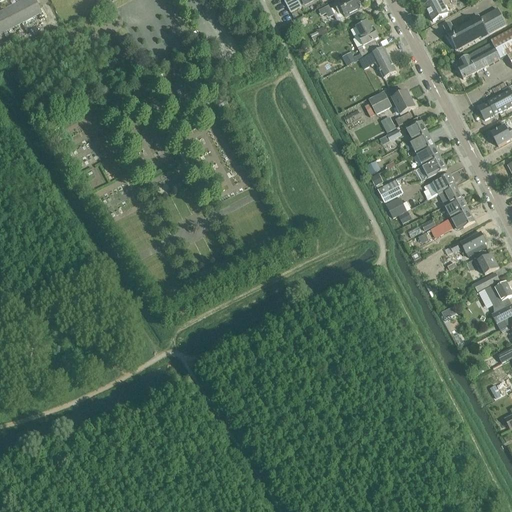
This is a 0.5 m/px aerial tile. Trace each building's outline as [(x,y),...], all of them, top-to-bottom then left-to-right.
[(34,0),(23,0),(0,12),(0,35),(42,14),(34,0)] [(297,0),(291,0),(285,3),(288,9),(299,3),(297,0)] [(357,0),(349,0),(330,10),(334,17),(336,21),(339,22),(345,18),(362,9),(362,8),(362,7),(360,3),(359,3),(357,0)] [(437,0),(425,6),(433,23),(449,15),(442,3),(440,0),(437,0)] [(299,3),(288,9),(291,14),(301,8),(299,3)] [(447,36),(455,52),(479,40),(480,41),(488,37),(488,36),(506,27),(497,11),(479,20),(478,18),(470,22),(471,23),(453,33),(449,25),(443,28),(447,36)] [(361,37),(359,38),(363,47),(358,50),(361,57),(379,48),(375,41),(378,39),(374,30),(372,31),(367,23),(356,29),(361,37)] [(324,28),(317,32),(320,38),(328,34),(324,28)] [(492,45),(460,62),(462,68),(457,70),(463,80),(507,57),(511,66),(511,31),(491,43),(492,45)] [(376,64),(377,67),(389,60),(383,49),(365,58),(370,67),(376,64)] [(342,58),(347,68),(356,64),(351,54),(342,58)] [(389,60),(377,67),(378,70),(380,72),(384,80),(396,73),(389,60)] [(342,105),(362,96),(355,80),(335,90),(342,105)] [(511,107),(511,95),(510,92),(509,89),(503,92),(504,95),(478,109),(485,122),(511,107)] [(368,101),(376,117),(392,109),(384,93),(368,101)] [(392,101),(400,116),(415,109),(407,93),(392,101)] [(214,105),(217,110),(227,105),(224,99),(214,105)] [(344,119),(347,125),(362,118),(358,111),(344,119)] [(411,114),(400,120),(403,124),(413,118),(411,114)] [(381,123),(387,135),(396,130),(390,119),(381,123)] [(417,139),(417,140),(428,134),(422,122),(411,128),(412,130),(407,132),(412,141),(417,139)] [(491,135),(498,149),(511,141),(511,132),(508,134),(504,128),(491,135)] [(158,133),(160,145),(162,144),(163,153),(169,152),(166,131),(158,133)] [(387,137),(390,143),(401,137),(398,131),(387,137)] [(414,144),(411,145),(416,156),(423,152),(434,146),(428,134),(417,140),(413,142),(414,144)] [(423,152),(416,156),(420,164),(422,168),(428,164),(441,158),(434,146),(423,152)] [(447,169),(441,158),(422,168),(423,170),(412,175),(417,186),(436,175),(447,169)] [(365,168),(370,177),(381,171),(376,162),(365,168)] [(426,193),(424,194),(428,202),(439,197),(456,187),(450,175),(439,181),(432,184),(432,185),(427,188),(424,189),(426,193)] [(379,176),(371,180),(375,188),(383,184),(379,176)] [(378,191),(385,205),(403,195),(396,181),(378,191)] [(456,187),(439,197),(445,208),(462,199),(456,187)] [(386,207),(393,221),(398,218),(407,213),(408,213),(400,199),(386,207)] [(462,199),(445,208),(451,220),(455,218),(469,211),(462,199)] [(455,218),(451,220),(454,226),(458,233),(460,231),(475,223),(469,211),(455,218)] [(407,213),(398,218),(403,226),(411,221),(407,213)] [(422,227),(425,233),(436,227),(433,221),(422,227)] [(435,240),(453,231),(448,222),(431,231),(435,240)] [(480,234),(461,244),(468,259),(486,250),(484,246),(486,245),(480,234)] [(425,236),(419,239),(422,246),(428,242),(425,236)] [(444,253),(449,250),(444,242),(439,246),(444,253)] [(460,251),(457,245),(450,249),(453,255),(460,251)] [(474,261),(480,271),(482,270),(485,276),(499,269),(491,255),(487,257),(486,255),(482,256),(474,261)] [(473,286),(477,294),(500,282),(496,274),(473,286)] [(494,286),(485,291),(493,308),(494,316),(491,317),(496,326),(500,333),(501,333),(510,328),(511,327),(511,307),(508,300),(511,298),(511,297),(511,294),(506,283),(495,289),(494,286)] [(429,286),(426,287),(432,298),(436,296),(434,293),(432,292),(429,286)] [(453,309),(442,314),(445,320),(456,314),(453,309)] [(460,330),(454,332),(457,341),(463,340),(460,330)] [(511,349),(497,357),(502,365),(511,359),(511,349)] [(501,398),(495,387),(490,390),(496,401),(501,398)] [(511,450),(511,435),(507,428),(500,432),(511,450)]
